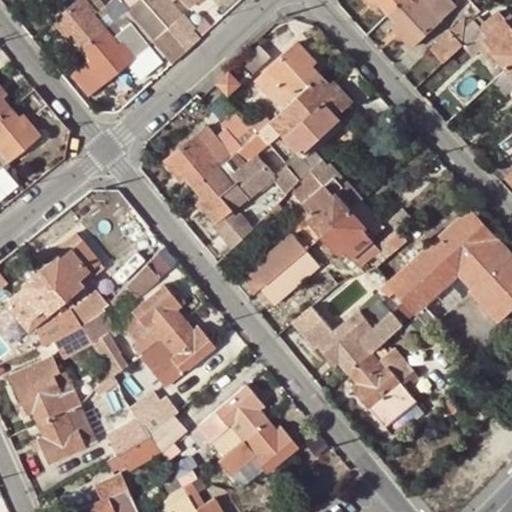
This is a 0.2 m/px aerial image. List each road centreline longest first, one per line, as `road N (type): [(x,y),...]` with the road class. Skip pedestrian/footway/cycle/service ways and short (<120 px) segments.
road 1 (residential): [(103,147),(404,511)]
road 2 (residential): [(511,220),(317,0)]
road 3 (residential): [(265,0),(103,147)]
road 4 (residential): [(103,147),(0,24)]
road 5 (residential): [(103,147),(0,234)]
